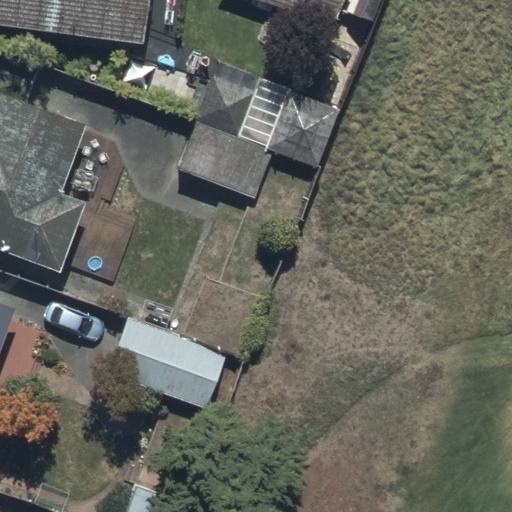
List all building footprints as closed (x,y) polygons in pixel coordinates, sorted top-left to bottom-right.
[(148,0),(0,0),(0,29),(142,50),(148,0)] [(255,0),(301,16),(305,6),(341,18),(347,0),(255,0)] [(273,154),(315,172),(316,170),(338,115),(290,96),(270,148),(242,137),(258,95),(254,94),(260,77),(219,61),(212,78),(211,77),(174,171),(255,202),(263,181),(273,154)] [(0,252),(61,276),(88,208),(60,197),(86,129),(0,95),(0,252)] [(0,362),(19,313),(0,306),(0,362)] [(225,354),(127,321),(108,379),(206,411),(225,354)] [(127,511),(154,511),(131,503),(127,511)]
